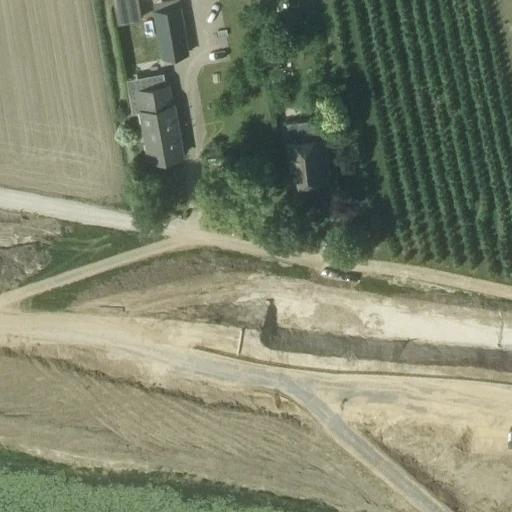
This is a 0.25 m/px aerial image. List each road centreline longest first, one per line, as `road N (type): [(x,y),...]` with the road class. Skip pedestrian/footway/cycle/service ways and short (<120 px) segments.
road 1 (unclassified): [(0,326),(269,342),(511,401)]
road 2 (residential): [(0,305),(193,238),(329,261)]
